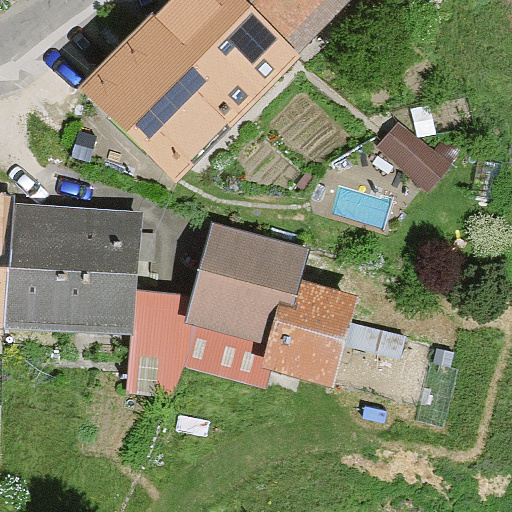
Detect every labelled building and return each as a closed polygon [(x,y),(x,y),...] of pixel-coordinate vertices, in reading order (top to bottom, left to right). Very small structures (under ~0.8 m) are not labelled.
[(297,67),(291,61),(229,0),(171,0),(86,86),(182,181),(297,67)] [(352,0),(229,0),(291,61),(352,0)] [(433,184),(454,157),(401,115),(379,142),(433,184)] [(0,330),(132,335),(134,295),(137,213),(5,208),(5,195),(0,194),(0,330)] [(192,297),(134,295),(132,335),(129,396),(171,399),(182,363),(264,390),(271,371),(333,388),(357,300),(300,285),(310,252),(211,226),(192,297)]
